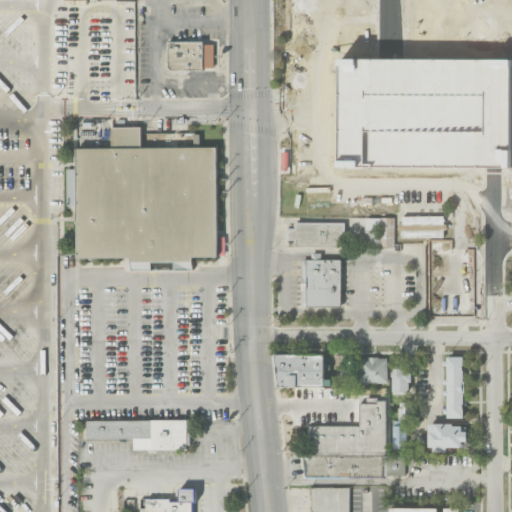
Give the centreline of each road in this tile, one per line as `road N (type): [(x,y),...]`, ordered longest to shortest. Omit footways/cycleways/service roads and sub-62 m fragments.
road 1 (primary): [(268,511),(250,339),(246,0)]
road 2 (residential): [(511,339),(250,339)]
road 3 (residential): [(494,339),(497,167)]
road 4 (residential): [(495,511),(494,339)]
